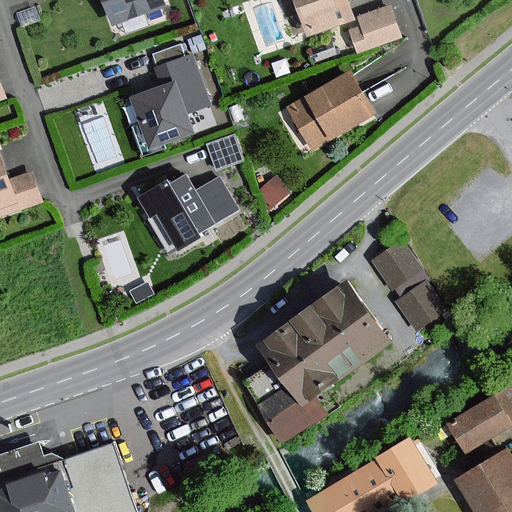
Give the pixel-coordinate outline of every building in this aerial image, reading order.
[(104,0),(112,24),(163,6),(161,0),(104,0)] [(295,0),(308,34),(353,19),(346,0),(295,0)] [(351,30),(360,53),(400,38),(389,7),(361,18),(363,25),(356,28),(351,30)] [(181,45),(157,54),(161,66),(158,67),(165,86),(133,97),(150,146),(191,132),(185,113),(208,105),(190,56),(185,58),(181,45)] [(368,115),(373,112),(350,72),(305,98),(288,107),(311,148),(328,138),(368,115)] [(0,214),(40,200),(31,175),(6,184),(0,165),(0,214)] [(218,178),(195,191),(186,175),(170,185),(167,181),(139,198),(170,249),(198,233),(214,223),(236,210),(218,178)] [(288,191),(276,177),(262,189),(274,203),(288,191)] [(421,268),(403,242),(376,260),(394,287),(421,268)] [(445,310),(426,283),(398,303),(417,329),(445,310)] [(271,364),(247,381),(263,405),(260,407),(283,441),(322,415),(310,397),(388,345),(348,286),(259,345),(271,364)] [(511,415),(511,394),(508,388),(494,396),(449,423),(466,452),(511,425),(507,418),(511,415)] [(308,503),(313,511),(376,511),(402,497),(404,500),(436,481),(411,438),(379,457),(380,460),(308,503)] [(0,511),(134,511),(113,445),(64,461),(52,453),(44,456),(39,443),(17,451),(0,456),(0,466),(1,470),(0,469),(0,511)] [(511,511),(511,455),(509,450),(457,479),(475,511),(511,511)]
